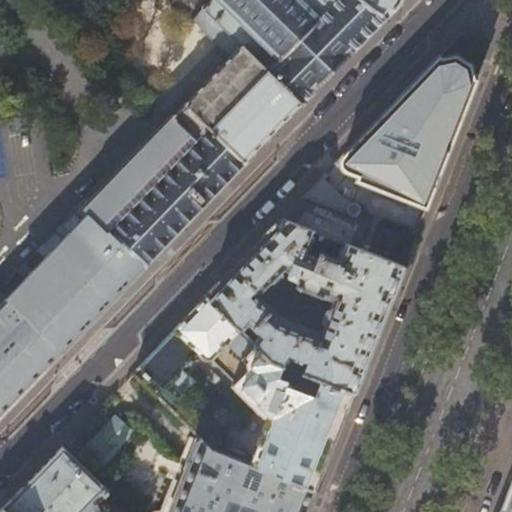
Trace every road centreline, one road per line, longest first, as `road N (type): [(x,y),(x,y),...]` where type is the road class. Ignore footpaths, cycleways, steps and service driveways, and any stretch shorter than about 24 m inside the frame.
road 1 (residential): [(446,0),(0,464)]
road 2 (primary): [(403,511),(511,234)]
